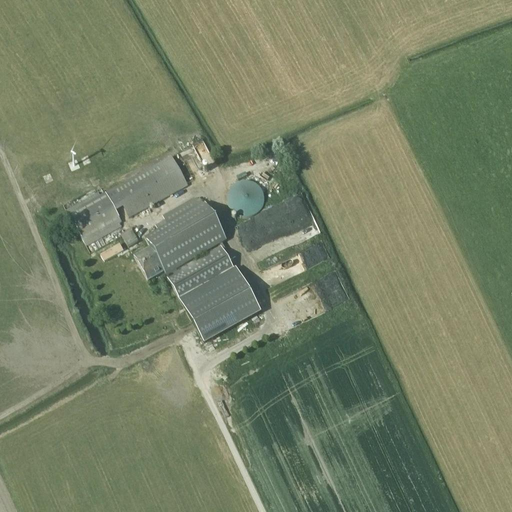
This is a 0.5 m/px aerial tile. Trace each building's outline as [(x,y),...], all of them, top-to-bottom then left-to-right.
[(97,193),(65,211),(70,220),(85,247),(120,228),(118,224),(121,223),(121,222),(115,213),(123,208),(125,213),(128,218),(186,186),(171,159),(171,158),(123,184),(119,186),(105,194),(99,197),(97,193)] [(251,184),(245,183),(240,184),(236,186),(232,190),(229,194),(227,199),(227,204),(229,209),(232,213),(236,217),(240,219),(245,220),(251,219),(255,217),(259,213),(262,209),(263,204),(263,199),(262,194),(259,190),(255,186),(251,184)] [(204,204),(194,201),(187,204),(163,219),(165,222),(155,228),(157,231),(144,239),(150,249),(133,259),(147,282),(163,272),(206,345),(260,313),(235,270),(234,270),(221,246),(176,272),(175,271),(226,242),(204,204)] [(256,254),(289,239),(278,215),(268,220),(265,213),(242,224),(256,254)] [(120,236),(128,248),(138,241),(129,229),(120,236)] [(318,245),(320,248),(312,252),(313,255),(306,258),(310,267),(329,258),(322,243),(318,245)] [(330,306),(348,299),(337,273),(291,292),(298,311),(291,314),(295,324),(309,318),(306,310),(307,309),(304,302),(317,297),(321,306),(329,303),(330,306)]
